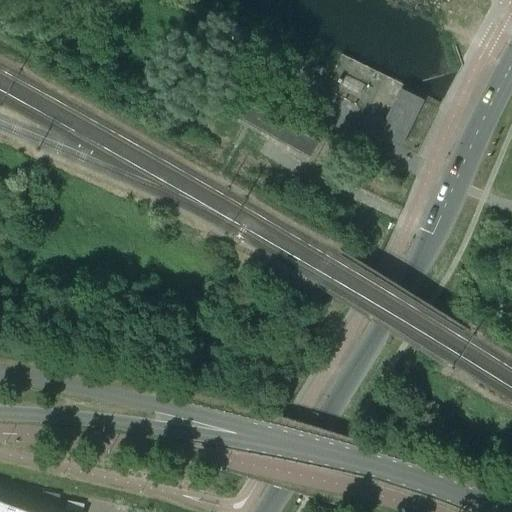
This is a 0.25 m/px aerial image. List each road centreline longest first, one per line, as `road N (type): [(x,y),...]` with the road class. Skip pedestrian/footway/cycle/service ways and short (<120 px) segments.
road 1 (tertiary): [(267,511),(403,289),(511,68)]
road 2 (tertiary): [(217,433),(158,407),(0,372)]
road 3 (tertiary): [(0,412),(217,433)]
road 4 (track): [(397,216),(262,147)]
road 5 (tertiary): [(217,433),(357,467)]
road 6 (tertiary): [(492,511),(357,467)]
